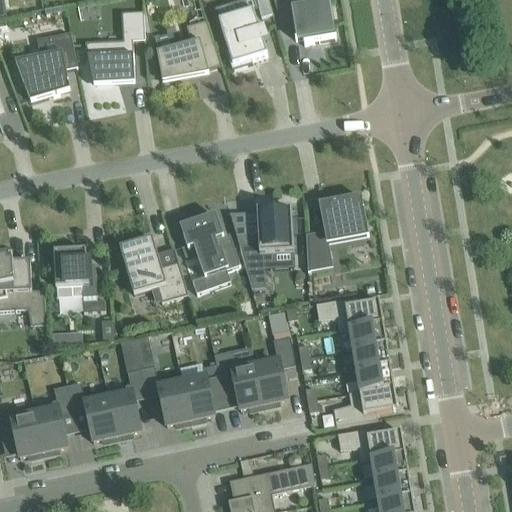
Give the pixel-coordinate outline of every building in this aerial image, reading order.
[(310,0),(273,0),(282,30),(294,28),(296,43),(304,42),(305,48),(337,43),(331,7),(312,10),(310,0)] [(259,8),(262,18),(271,15),(268,6),(259,8)] [(66,15),(65,10),(45,14),(46,19),(66,15)] [(239,18),(240,22),(221,28),(229,55),(227,56),(233,74),(253,67),(252,64),(268,58),(264,44),(268,43),(266,38),(267,38),(265,31),(260,33),(254,14),(239,18)] [(144,16),(129,17),(130,35),(123,35),(124,45),(86,47),(90,67),(91,67),(91,66),(95,66),(96,88),(97,88),(97,87),(116,86),(116,87),(132,86),(131,66),(135,66),(134,45),(146,44),(144,16)] [(160,55),(158,55),(164,86),(222,70),(207,25),(187,31),(192,47),(160,56),(160,55)] [(79,72),(72,39),(42,45),(45,61),(42,62),(41,61),(16,66),(22,82),(30,101),(31,101),(31,104),(53,98),(54,100),(61,98),(60,96),(71,94),(67,74),(79,72)] [(311,276),(311,275),(311,271),(333,266),(328,243),(368,236),(367,232),(368,231),(362,200),(320,208),(325,236),(307,239),(309,276),(311,276)] [(258,213),(260,249),(240,250),(252,293),(266,292),(264,258),(295,256),(294,239),(299,238),(298,221),(293,222),(292,211),(279,212),(279,208),(262,209),(262,213),(258,213)] [(217,219),(189,229),(192,237),(186,239),(186,238),(184,239),(189,254),(191,253),(190,253),(195,251),(206,281),(226,274),(227,275),(241,270),(231,240),(225,242),(217,219)] [(153,242),(120,251),(135,299),(158,292),(163,307),(189,299),(179,266),(162,271),(153,242)] [(87,254),(71,255),(71,253),(53,254),(54,272),(56,272),(57,303),(59,303),(84,301),(85,317),(106,316),(106,304),(98,305),(96,269),(93,269),(93,265),(87,265),(87,254)] [(46,313),(45,295),(32,295),(31,265),(14,266),(13,259),(7,260),(8,262),(1,263),(0,260),(0,259),(0,315),(15,315),(28,314),(46,313)] [(371,298),(391,294),(389,281),(369,284),(371,298)] [(337,323),(339,335),(384,327),(381,305),(358,309),(357,302),(316,309),(319,325),(337,323)] [(286,313),(270,317),(276,341),(292,337),(286,313)] [(287,314),(289,326),(298,324),(296,313),(287,314)] [(114,325),(103,325),(104,347),(115,347),(114,325)] [(350,334),(353,354),(388,349),(384,327),(339,335),(339,336),(350,334)] [(83,337),(54,338),(54,350),(83,349),(83,337)] [(279,366),(257,371),(266,413),(266,412),(279,410),(278,406),(288,404),(281,369),(296,366),(292,341),(274,346),(279,366)] [(353,354),(357,376),(392,370),(388,349),(353,354)] [(299,351),(301,363),(311,361),(309,350),(299,351)] [(311,361),(301,363),(303,375),(313,373),(311,361)] [(231,367),(218,370),(225,405),(239,402),(241,414),(251,412),(252,416),(265,413),(266,413),(257,371),(233,376),(231,367)] [(225,405),(218,370),(204,372),(206,382),(183,387),(192,429),(193,429),(193,428),(206,426),(205,422),(215,420),(212,408),(225,405)] [(349,398),(349,399),(395,391),(392,370),(357,376),(360,396),(349,398)] [(156,371),(142,374),(147,399),(160,396),(168,430),(178,428),(179,431),(191,429),(192,429),(183,387),(160,391),(156,371)] [(131,389),(108,394),(119,445),(119,444),(132,442),(131,438),(141,436),(134,402),(147,399),(142,374),(128,377),(131,389)] [(82,387),(68,390),(74,415),(87,412),(94,446),(104,444),(105,447),(118,445),(119,445),(108,394),(85,399),(82,387)] [(57,405),(34,410),(45,461),(46,461),(46,460),(59,457),(58,454),(68,452),(60,418),(74,415),(68,390),(55,393),(57,405)] [(395,391),(349,399),(351,410),(334,415),(337,431),(378,424),(377,417),(399,413),(395,391)] [(306,394),(308,406),(318,404),(316,392),(306,394)] [(318,404),(308,406),(310,417),(320,416),(318,404)] [(21,462),(31,460),(31,463),(44,460),(45,461),(34,410),(11,415),(11,414),(0,416),(0,431),(2,442),(16,439),(21,462)] [(359,454),(360,465),(406,457),(402,435),(380,439),(379,432),(338,439),(341,455),(359,454)] [(372,464),(375,484),(410,478),(406,457),(360,465),(361,466),(372,464)] [(317,460),(319,472),(329,470),(327,458),(317,460)] [(229,507),(230,511),(274,511),(272,499),(317,489),(313,468),(233,485),(237,505),(229,507)] [(329,470),(319,472),(321,484),(331,482),(329,470)] [(375,484),(379,506),(413,500),(410,478),(375,484)] [(379,506),(379,511),(415,511),(413,500),(379,506)] [(319,504),(320,511),(329,511),(328,502),(319,504)]
